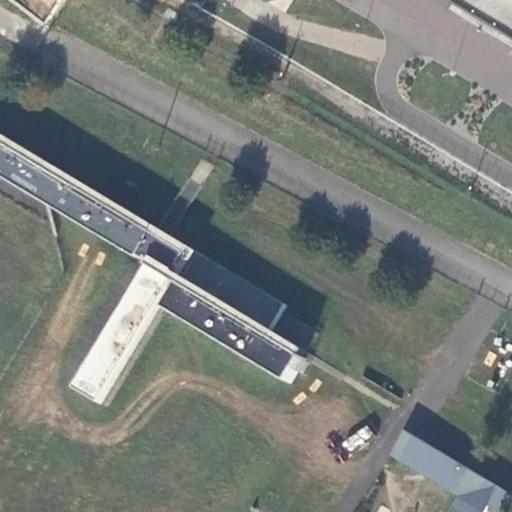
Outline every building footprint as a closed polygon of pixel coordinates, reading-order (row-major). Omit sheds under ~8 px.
[(511,0),(452,0),(511,35),(511,0)] [(180,275),(275,332),(290,307),(202,254),(198,261),(0,142),(0,175),(50,206),(151,268),(76,391),(102,407),(176,283),(180,275)] [(167,311),(291,385),(306,360),(182,286),(167,311)] [(0,329),(10,313),(0,306),(0,329)] [(2,429),(0,432),(0,511),(49,511),(74,472),(2,429)] [(488,511),(492,506),(501,511),(511,511),(511,494),(409,433),(395,457),(463,498),(454,511),(488,511)]
